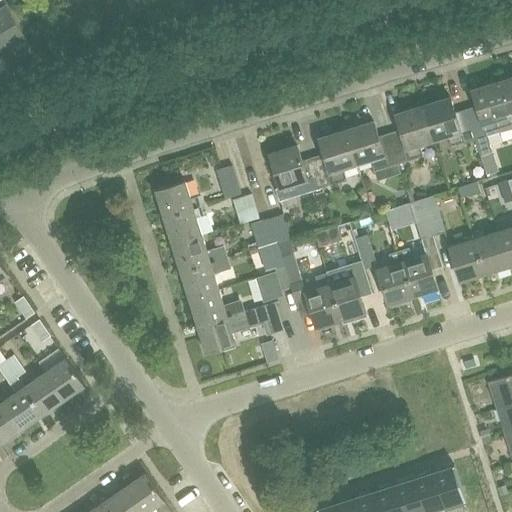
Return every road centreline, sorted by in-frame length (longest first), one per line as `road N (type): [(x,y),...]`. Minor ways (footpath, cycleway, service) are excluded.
road 1 (residential): [(16,197),(145,147),(511,32)]
road 2 (tertiary): [(0,144),(429,0)]
road 3 (residential): [(511,316),(200,410),(168,428)]
road 4 (residential): [(132,377),(16,197)]
road 5 (residential): [(0,474),(132,377)]
road 6 (residential): [(168,428),(47,511)]
